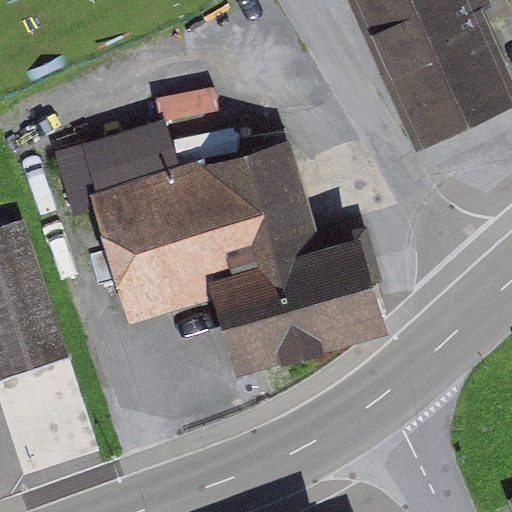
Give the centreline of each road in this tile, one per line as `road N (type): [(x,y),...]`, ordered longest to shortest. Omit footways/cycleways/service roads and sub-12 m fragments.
road 1 (residential): [(488,305),(306,0)]
road 2 (secondary): [(145,511),(297,452),(384,396)]
road 3 (secondary): [(384,396),(488,305)]
road 4 (residential): [(440,511),(384,396)]
